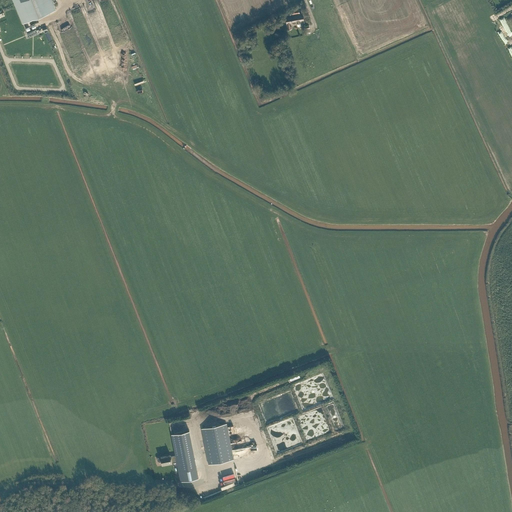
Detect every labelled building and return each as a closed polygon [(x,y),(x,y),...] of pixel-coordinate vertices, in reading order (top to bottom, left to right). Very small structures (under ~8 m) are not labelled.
[(14,0),(23,23),(55,10),(51,0),(14,0)] [(291,15),(285,16),(288,29),(292,28),(291,23),(292,23),(292,24),(298,23),(298,26),(301,25),(301,22),(304,21),(303,12),(300,13),(299,9),(290,10),(291,15)] [(227,424),(202,429),(209,465),(234,460),(227,424)] [(172,434),(176,455),(181,454),(184,470),(195,468),(197,479),(200,478),(190,430),(172,434)] [(181,454),(176,455),(176,456),(177,461),(182,481),(182,482),(197,479),(195,468),(184,470),(181,454)] [(177,461),(176,456),(171,457),(171,456),(161,457),(163,465),(172,463),(172,462),(177,461)]
